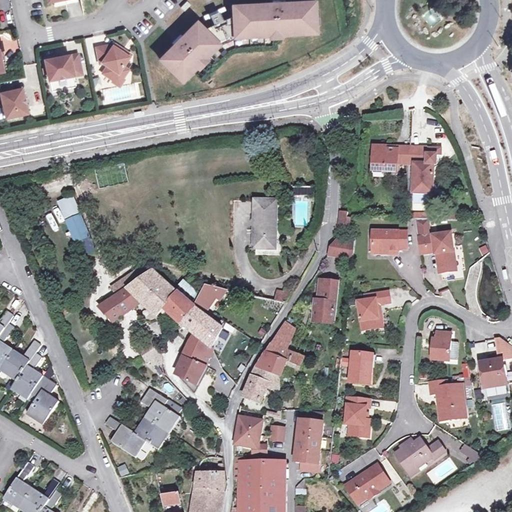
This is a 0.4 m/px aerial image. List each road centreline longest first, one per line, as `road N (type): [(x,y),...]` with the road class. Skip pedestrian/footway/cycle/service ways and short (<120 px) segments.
road 1 (residential): [(330,95),(331,236),(232,413),(226,511)]
road 2 (residential): [(0,217),(122,511)]
road 3 (secondary): [(269,106),(0,155)]
road 4 (residential): [(511,331),(448,304),(416,307),(408,325),(408,426),(378,450)]
road 5 (secondary): [(435,60),(465,89),(480,121),(511,257)]
